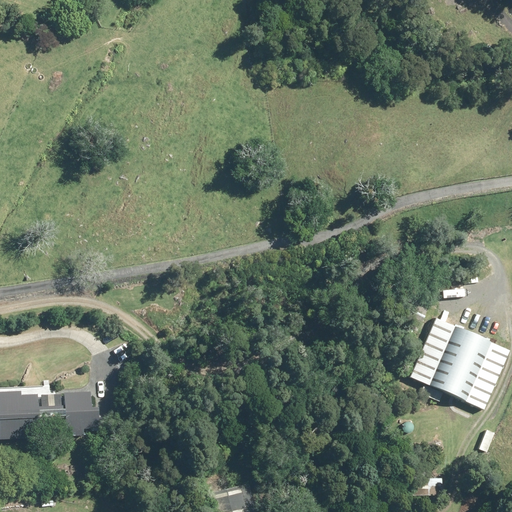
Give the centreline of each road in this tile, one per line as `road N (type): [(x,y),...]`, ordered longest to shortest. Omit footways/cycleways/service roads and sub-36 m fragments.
road 1 (track): [(436,511),(511,354)]
road 2 (track): [(511,339),(489,249),(427,248)]
